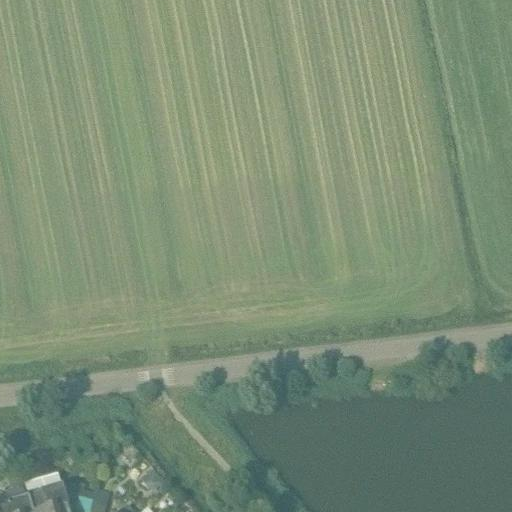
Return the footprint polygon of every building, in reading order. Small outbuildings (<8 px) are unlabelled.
[(153,472),(141,483),(148,490),(160,479),(153,472)] [(28,500),(31,511),(68,511),(62,490),(28,500)] [(78,511),(90,511),(95,496),(82,492),(77,511),(78,511)] [(90,511),(103,511),(108,496),(96,492),(95,496),(90,511)] [(31,511),(28,500),(0,508),(0,511),(31,511)]
